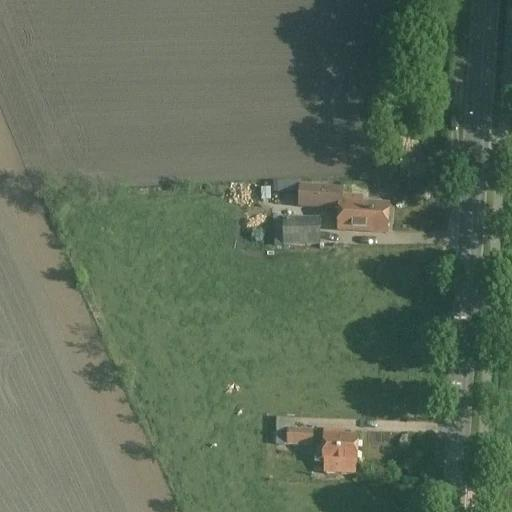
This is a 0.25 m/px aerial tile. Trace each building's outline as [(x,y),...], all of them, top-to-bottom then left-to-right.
[(288,194),(300,193),(301,188),(301,182),(287,182),(288,194)] [(300,208),(340,211),(341,198),(342,191),(301,188),(300,193),(300,208)] [(341,198),(340,211),(339,232),(388,235),(389,208),(361,206),(361,199),(341,198)] [(276,248),(320,247),(320,221),(283,221),(283,223),(275,223),(276,248)] [(276,447),(313,449),(314,432),(294,431),(294,421),(277,420),(276,447)] [(358,438),(346,437),(346,432),(327,431),(326,448),(315,448),(314,464),(325,465),(325,475),(356,476),(358,438)]
